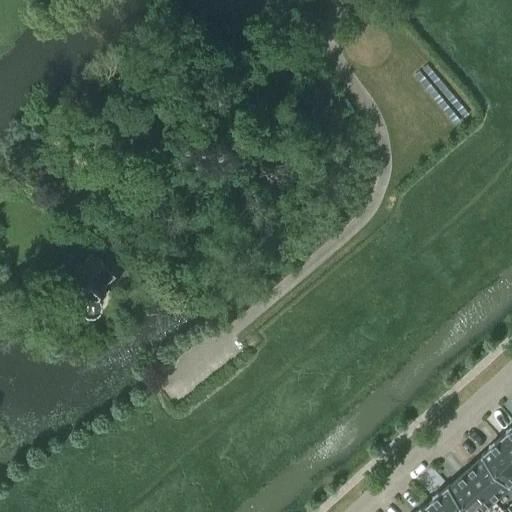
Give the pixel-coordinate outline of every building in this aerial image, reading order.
[(51,141),(81,169),(99,150),(69,122),(51,141)] [(95,290),(94,289),(111,273),(93,252),(70,274),(78,282),(72,287),(76,292),(76,294),(75,296),(75,298),(76,300),(76,302),(78,304),(79,306),(81,307),(83,308),(85,308),(87,308),(89,308),(91,307),(93,306),(95,304),(96,302),(97,301),(97,298),(97,296),(97,294),(96,292),(95,290)] [(511,426),(499,438),(511,452),(511,426)] [(511,481),(511,452),(499,438),(481,454),(482,455),(483,455),(510,485),(511,484),(510,483),(511,481)] [(482,455),(466,470),(493,500),(510,485),(483,455),(482,455)] [(466,470),(449,485),(473,511),(479,511),(493,500),(466,470)] [(473,511),(449,485),(449,484),(431,499),(442,511),(473,511)] [(442,511),(431,499),(417,511),(442,511)]
